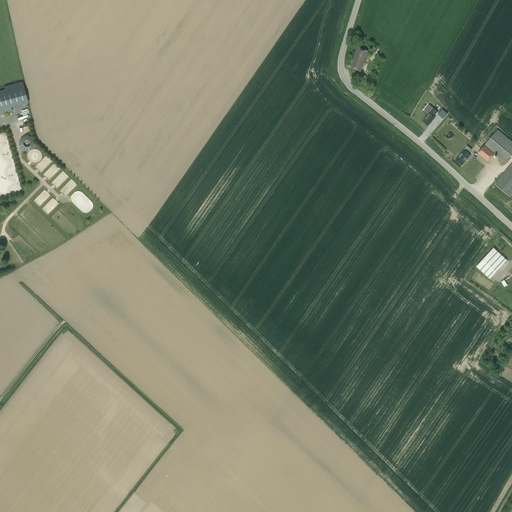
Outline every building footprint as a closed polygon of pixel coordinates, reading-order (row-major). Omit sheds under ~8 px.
[(349,68),(360,72),(368,52),(357,48),(349,68)] [(0,113),(11,110),(10,107),(27,102),(22,82),(4,87),(5,90),(0,91),(0,113)] [(423,121),(428,126),(435,118),(433,117),(437,112),(433,108),(429,113),(429,114),(423,121)] [(438,114),(443,119),(447,114),(442,110),(438,114)] [(511,154),(511,141),(497,130),(477,154),(488,162),(494,154),(505,163),(511,154)] [(32,135),(19,137),(21,151),(34,149),(32,135)] [(470,155),(464,150),(455,160),(462,165),(470,155)] [(511,195),(511,164),(495,185),(510,197),(511,195)] [(477,267),(490,279),(507,260),(494,248),(477,267)]
